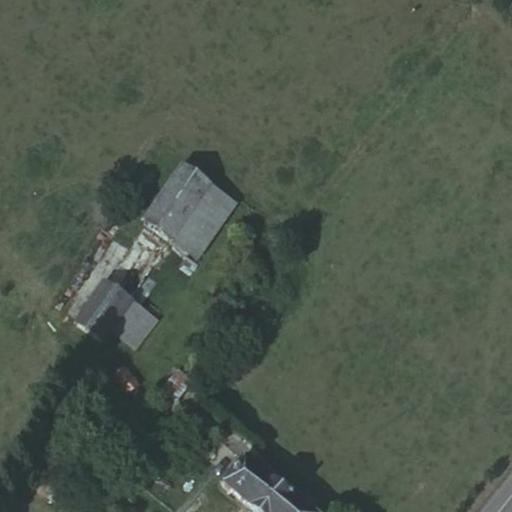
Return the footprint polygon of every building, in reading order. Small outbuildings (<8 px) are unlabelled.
[(181,166),(140,222),(167,241),(205,183),(181,166)] [(150,255),(125,237),(54,336),(83,357),(112,315),(109,313),(150,255)] [(163,365),(190,333),(174,322),(149,352),(163,365)] [(117,401),(102,380),(92,388),(105,409),(117,401)] [(172,395),(157,383),(139,406),(147,412),(152,406),(158,412),(172,395)] [(255,497),(223,472),(205,496),(224,511),(271,511),(270,511),(273,506),(258,493),(255,497)]
